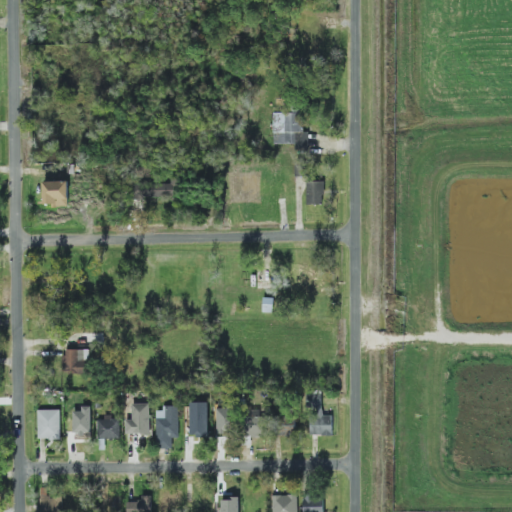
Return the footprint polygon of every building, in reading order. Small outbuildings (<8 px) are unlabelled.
[(273,113),(274,145),(295,144),(295,150),(309,149),(309,132),(304,132),(303,112),(273,113)] [(171,184),(135,183),(135,199),(177,200),(178,177),(172,177),(171,184)] [(69,182),(44,182),(44,205),(69,205),(69,182)] [(324,182),(307,182),(308,204),(324,204),(324,182)] [(90,350),(65,350),(65,373),(90,373),(90,350)] [(333,435),(334,416),(322,415),(322,391),(309,391),(309,435),(333,435)] [(151,404),(133,404),(133,420),(127,420),(127,434),(151,434),(151,404)] [(74,435),(92,435),(92,407),(82,406),(82,412),(74,411),(74,435)] [(158,407),(157,448),(173,449),(173,438),(178,438),(179,408),(158,407)] [(61,410),(38,410),(39,440),(61,439),(61,410)] [(187,416),(186,436),(207,437),(208,418),(187,416)] [(249,437),(267,437),(267,416),(248,417),(249,437)] [(214,432),(230,435),(233,420),(217,417),(214,432)] [(298,435),(295,417),(279,420),(281,438),(298,435)] [(121,418),(99,418),(99,438),(121,439),(121,418)] [(298,511),(298,495),(273,496),(273,511),(298,511)] [(325,511),(326,496),(305,495),(304,511),(325,511)] [(63,511),(63,496),(42,497),(42,511),(63,511)] [(127,511),(153,511),(152,496),(127,498),(127,511)] [(222,511),(240,511),(240,498),(222,499),(222,511)]
